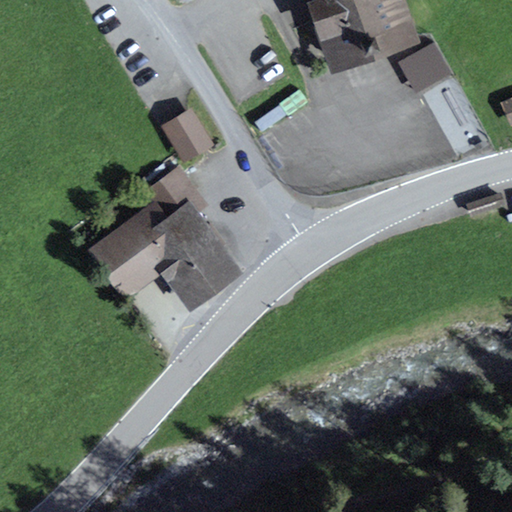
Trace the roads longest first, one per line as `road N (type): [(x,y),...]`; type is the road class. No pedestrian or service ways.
road 1 (tertiary): [(307,245),(239,305),(53,511)]
road 2 (unclassified): [(150,0),(307,245)]
road 3 (tertiary): [(511,169),(414,196),(307,245)]
